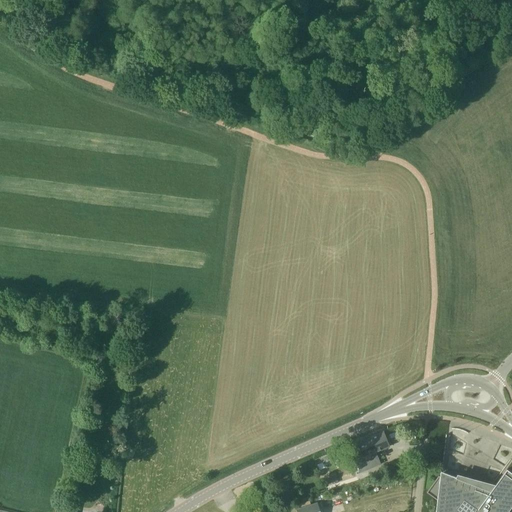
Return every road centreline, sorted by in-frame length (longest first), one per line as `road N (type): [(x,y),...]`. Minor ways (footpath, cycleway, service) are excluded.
road 1 (secondary): [(180,511),(389,411)]
road 2 (track): [(204,74),(88,43),(29,0)]
road 3 (track): [(373,149),(337,115),(204,74)]
